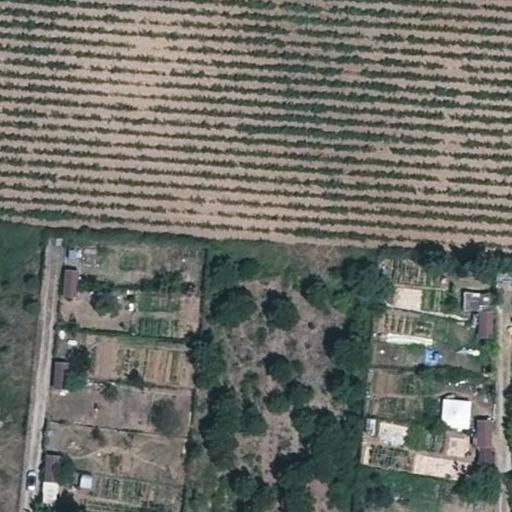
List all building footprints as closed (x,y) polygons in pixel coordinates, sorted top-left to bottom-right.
[(64,266),(61,294),(75,295),(78,267),(64,266)] [(464,309),(479,308),(478,290),(462,292),(464,309)] [(496,307),(477,308),(478,336),(497,335),(496,307)] [(492,463),(493,417),(476,417),(475,463),(492,463)] [(55,503),(57,481),(43,480),(41,501),(55,503)] [(464,494),(463,511),(491,511),(492,495),(464,494)]
